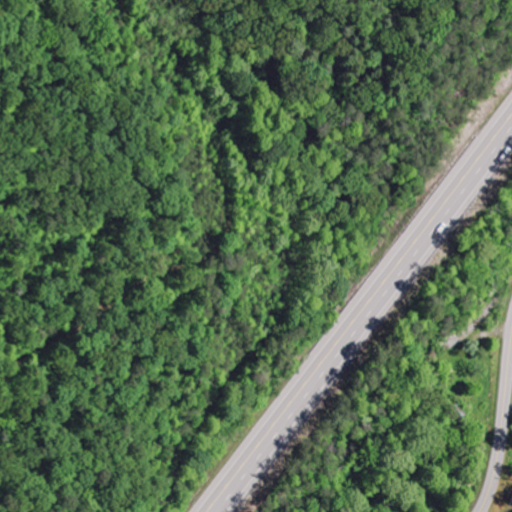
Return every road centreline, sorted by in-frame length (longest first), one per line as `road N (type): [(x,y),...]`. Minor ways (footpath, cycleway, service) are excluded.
road 1 (trunk): [(511,114),(208,511)]
road 2 (tertiary): [(511,340),(497,464),(479,511)]
